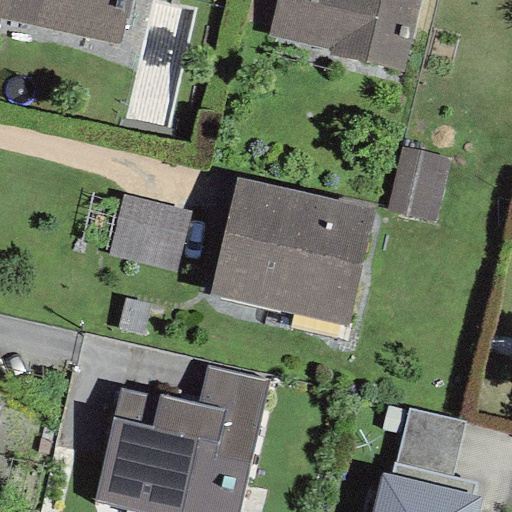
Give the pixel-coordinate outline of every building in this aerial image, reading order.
[(0,0),(0,20),(119,43),(129,0),(0,0)] [(275,0),(267,36),(330,50),(329,56),(402,72),(418,0),(275,0)] [(400,149),(386,212),(433,223),(447,159),(400,149)] [(208,296),(346,328),(373,211),(235,179),(208,296)] [(176,273),(191,213),(124,196),(108,255),(176,273)] [(196,405),(119,388),(93,498),(144,511),(236,511),(267,381),(205,365),(196,405)] [(450,478),(464,422),(406,408),(392,464),(450,478)] [(476,511),(479,499),(471,497),(474,485),(450,478),(392,464),(390,476),(381,473),(371,511),(476,511)]
